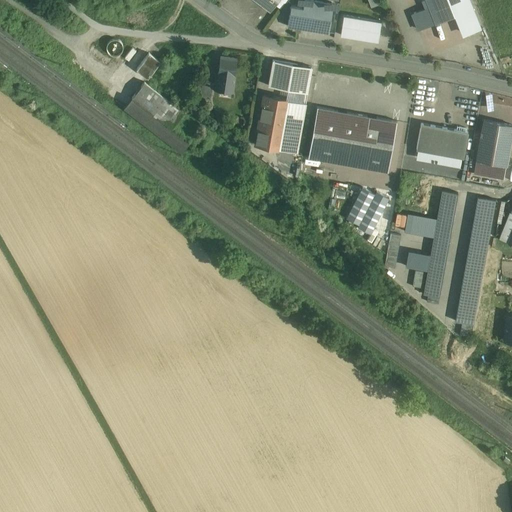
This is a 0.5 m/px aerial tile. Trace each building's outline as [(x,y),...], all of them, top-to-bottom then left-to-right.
[(277,0),(256,0),(270,10),(277,0)] [(334,4),(309,0),(304,0),(303,7),(291,5),(288,26),(329,33),(330,27),(334,4)] [(480,27),(469,0),(452,0),(465,33),(480,27)] [(381,21),(344,15),(341,35),(378,41),(381,21)] [(160,61),(149,53),(137,69),(148,77),(153,71),(160,61)] [(221,55),(218,73),(234,75),(237,58),(221,55)] [(312,68),(272,62),(268,88),(308,95),(312,68)] [(218,73),(217,73),(215,88),(221,89),(221,90),(223,90),(223,89),(232,91),(235,75),(234,75),(218,73)] [(213,82),(199,80),(197,94),(211,96),(213,82)] [(183,112),(144,81),(132,97),(171,127),(183,112)] [(306,104),(308,95),(288,91),(286,101),(306,104)] [(171,127),(132,97),(127,93),(119,104),(138,118),(178,149),(186,139),(171,127)] [(306,104),(263,97),(255,148),(298,155),(306,104)] [(397,121),(317,107),(308,157),(388,171),(397,121)] [(511,132),(511,124),(483,119),(481,132),(477,159),(506,164),(511,138),(511,132)] [(456,129),(421,123),(417,148),(462,157),(463,157),(468,131),(466,131),(466,128),(457,126),(456,129)] [(507,167),(476,161),(474,174),(505,179),(507,167)] [(457,192),(441,189),(429,256),(445,259),(457,192)] [(494,199),(478,197),(466,263),(482,266),(494,199)] [(511,214),(498,243),(511,249),(511,214)] [(392,233),(388,265),(397,266),(401,234),(392,233)] [(511,317),(505,317),(502,344),(511,344),(511,317)] [(463,322),(462,333),(472,334),(473,323),(463,322)]
